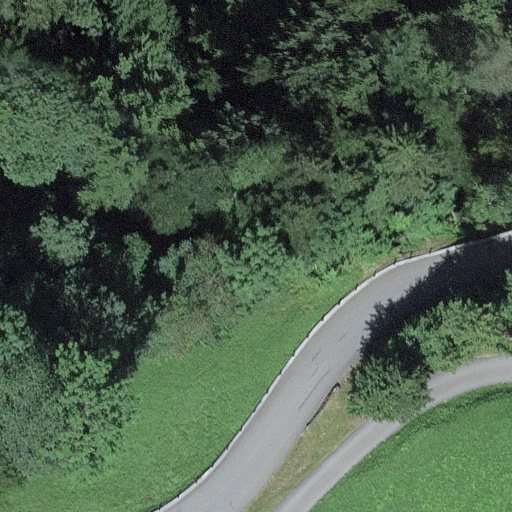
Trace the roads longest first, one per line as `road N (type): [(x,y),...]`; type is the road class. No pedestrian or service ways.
road 1 (unclassified): [(511,256),(420,281),(363,315),(207,511)]
road 2 (track): [(291,511),(390,418),(449,380),(511,369)]
